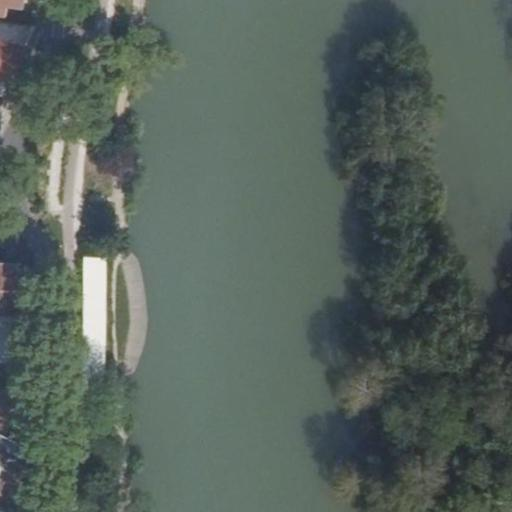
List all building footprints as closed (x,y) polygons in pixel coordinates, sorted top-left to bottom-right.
[(33,11),(33,0),(0,0),(0,17),(0,18),(1,8),(33,11)] [(0,82),(5,85),(19,55),(0,46),(0,82)] [(104,259),(82,259),(78,399),(101,400),(104,259)] [(0,357),(10,358),(12,268),(0,267),(0,357)] [(0,393),(0,433),(13,406),(16,401),(0,393)] [(424,458),(454,452),(449,426),(418,433),(424,458)] [(0,511),(5,511),(6,511),(7,511),(17,511),(17,447),(0,439),(0,511)]
